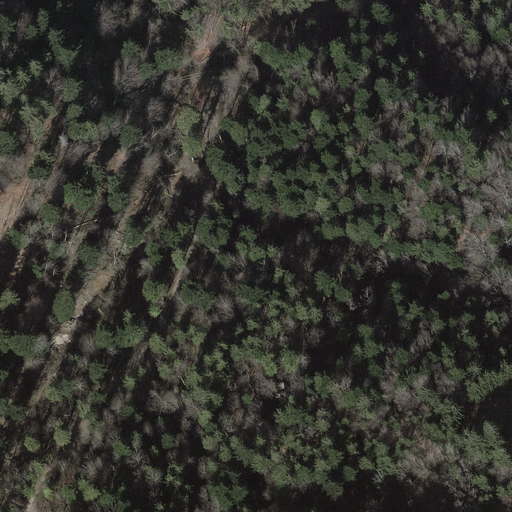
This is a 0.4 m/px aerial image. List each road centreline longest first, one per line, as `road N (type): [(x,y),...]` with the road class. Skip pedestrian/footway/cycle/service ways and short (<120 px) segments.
road 1 (track): [(31,511),(93,404),(141,354),(191,260),(210,170),(209,114),(242,74)]
road 2 (track): [(0,111),(21,130),(30,159),(25,188),(0,216)]
